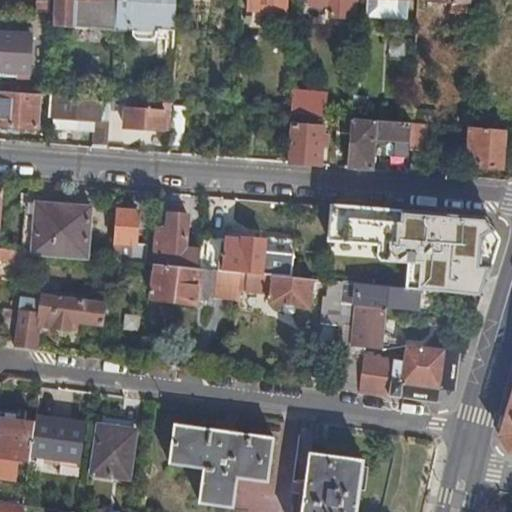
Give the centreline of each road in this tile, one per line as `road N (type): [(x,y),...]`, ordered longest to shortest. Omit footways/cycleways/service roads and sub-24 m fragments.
road 1 (residential): [(511,199),(0,163)]
road 2 (residential): [(0,364),(472,431)]
road 3 (tertiary): [(472,431),(511,289)]
